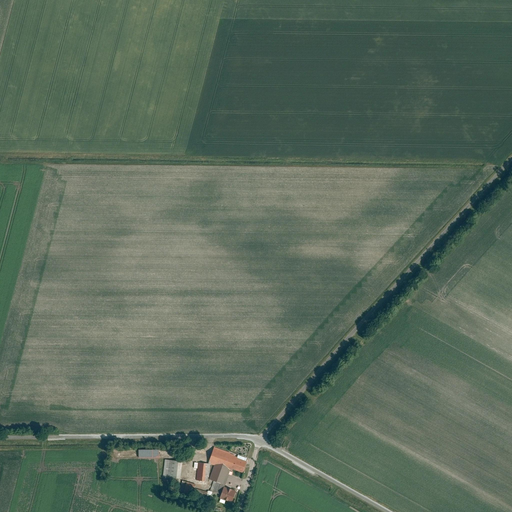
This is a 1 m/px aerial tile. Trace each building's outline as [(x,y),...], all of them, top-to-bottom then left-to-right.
[(236,491),(224,487),(231,468),(242,472),(247,458),(214,447),(209,462),(215,465),(210,482),(213,483),(211,490),(221,494),(220,498),(232,502),(236,491)] [(159,449),(139,449),(139,457),(159,457),(159,449)] [(180,479),(182,461),(166,459),(164,477),(180,479)] [(209,481),(210,463),(195,462),(195,470),(198,470),(197,480),(209,481)] [(185,482),(183,491),(197,494),(197,496),(205,498),(206,492),(194,489),(195,484),(185,482)]
